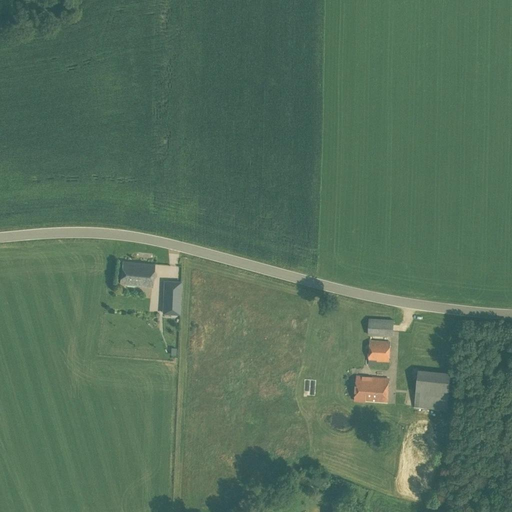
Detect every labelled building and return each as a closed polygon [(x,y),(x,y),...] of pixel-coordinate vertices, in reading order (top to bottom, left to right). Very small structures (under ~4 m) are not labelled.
[(151,288),(154,265),(122,261),(119,284),(151,288)] [(163,293),(162,305),(181,305),(181,293),(163,293)] [(392,336),(393,320),(369,319),(368,335),(392,336)] [(390,341),(370,340),(369,364),(376,365),(377,361),(389,361),(390,341)] [(447,410),(451,373),(418,370),(414,407),(447,410)] [(387,402),(389,379),(357,376),(355,401),(365,401),(365,400),(387,402)]
